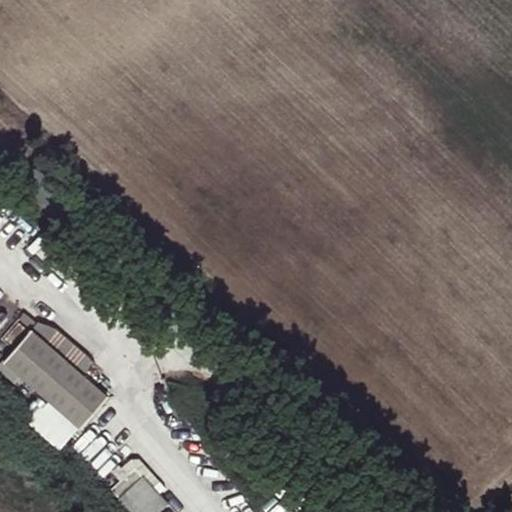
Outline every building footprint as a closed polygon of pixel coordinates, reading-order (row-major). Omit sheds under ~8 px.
[(0,358),(18,373),(77,425),(107,396),(82,375),(74,368),(85,356),(54,328),(36,323),(30,330),(29,329),(0,357),(0,358)] [(93,363),(85,356),(74,368),(82,375),(93,363)] [(0,371),(12,381),(18,373),(0,358),(0,371)] [(210,436),(218,444),(226,436),(219,429),(210,436)] [(106,474),(114,482),(106,490),(127,511),(152,511),(162,503),(153,494),(159,488),(153,482),(152,482),(132,461),(125,461),(116,470),(113,467),(106,474)]
